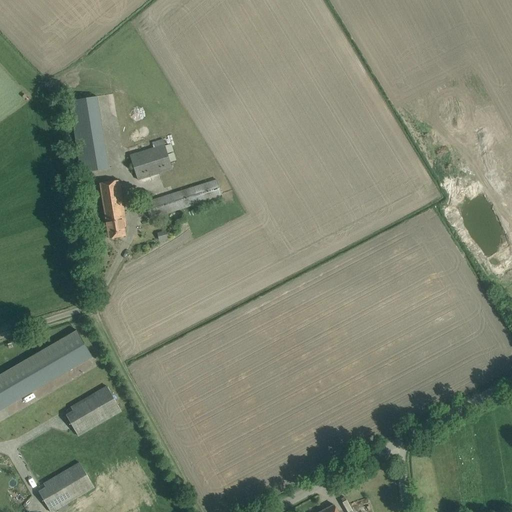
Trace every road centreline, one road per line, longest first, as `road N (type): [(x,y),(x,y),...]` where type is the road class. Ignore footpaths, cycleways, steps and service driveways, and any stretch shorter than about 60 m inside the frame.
road 1 (track): [(197,511),(88,307)]
road 2 (unclassified): [(400,444),(271,511)]
road 3 (unclassified): [(511,383),(400,444)]
